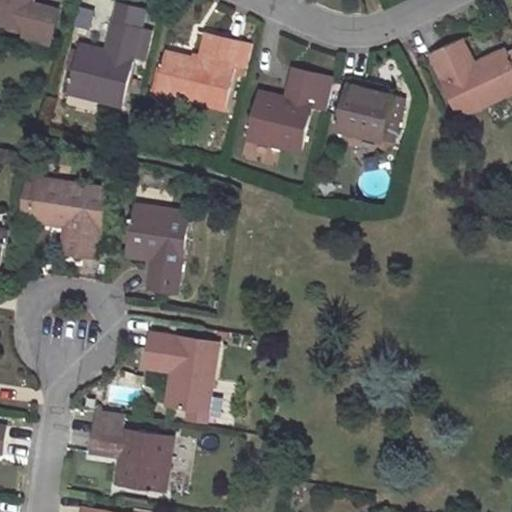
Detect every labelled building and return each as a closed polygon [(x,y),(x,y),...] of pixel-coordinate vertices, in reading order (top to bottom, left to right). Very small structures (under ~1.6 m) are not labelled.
[(0,0),(0,23),(53,37),(60,10),(31,2),(31,0),(0,0)] [(109,51),(83,45),(81,51),(76,50),(71,69),(77,71),(71,93),(123,107),(136,56),(147,59),(154,32),(116,23),(109,51)] [(202,59),(169,50),(159,92),(226,110),(234,74),(246,76),(253,46),(208,34),(202,59)] [(462,117),(511,93),(511,59),(507,49),(476,63),(465,40),(433,56),(462,117)] [(302,153),(321,75),(295,68),(288,97),(263,90),(250,139),(302,153)] [(338,130),(384,141),(384,139),(395,142),(406,100),(396,97),(396,95),(388,93),(364,87),(365,82),(351,79),(338,130)] [(364,87),(388,93),(389,89),(365,82),(364,87)] [(33,220),(67,226),(64,251),(98,257),(109,188),(30,176),(24,214),(34,216),(33,220)] [(129,253),(156,258),(152,287),(179,291),(191,213),(137,204),(129,253)] [(221,343),(153,331),(147,367),(173,372),(167,405),(190,409),(189,419),(208,422),(221,343)] [(176,437),(123,429),(125,416),(98,411),(92,453),(122,457),(119,483),(168,491),(176,437)]
